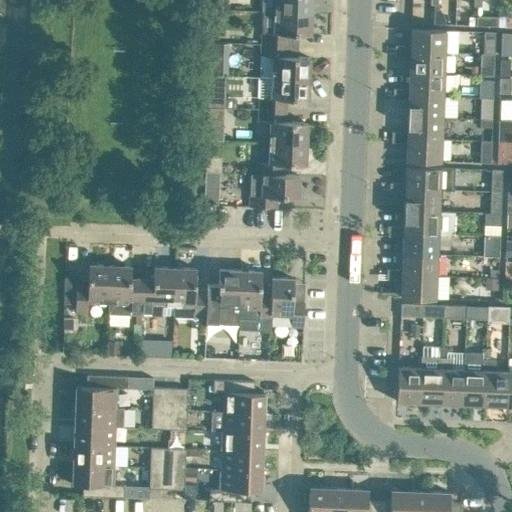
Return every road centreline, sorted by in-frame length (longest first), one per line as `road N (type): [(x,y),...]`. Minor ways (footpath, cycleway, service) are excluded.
road 1 (residential): [(283,377),(50,371),(46,495),(55,511)]
road 2 (residential): [(354,238),(20,231)]
road 3 (residential): [(354,238),(361,0)]
road 4 (residential): [(495,490),(479,468),(393,445),(363,413),(355,378)]
road 5 (residential): [(355,378),(354,238)]
road 6 (residential): [(279,506),(283,377)]
